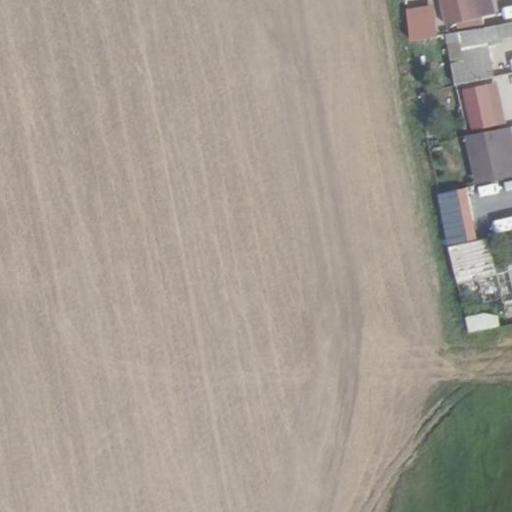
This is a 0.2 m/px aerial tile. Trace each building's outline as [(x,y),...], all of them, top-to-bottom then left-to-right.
[(479,0),(452,0),(458,20),(482,17),(479,0)] [(437,3),(409,9),(415,41),(444,35),(437,3)] [(511,22),(449,34),(459,85),(499,77),(496,65),(511,61),(511,22)] [(474,129),(508,121),(499,81),(465,89),(474,129)] [(511,125),(468,137),(481,185),(511,176),(511,125)] [(478,206),(507,197),(503,185),(474,193),(478,206)] [(459,240),(484,233),(481,221),(456,228),(459,240)] [(453,246),(461,284),(481,280),(486,304),(511,298),(511,277),(503,235),(453,246)]
